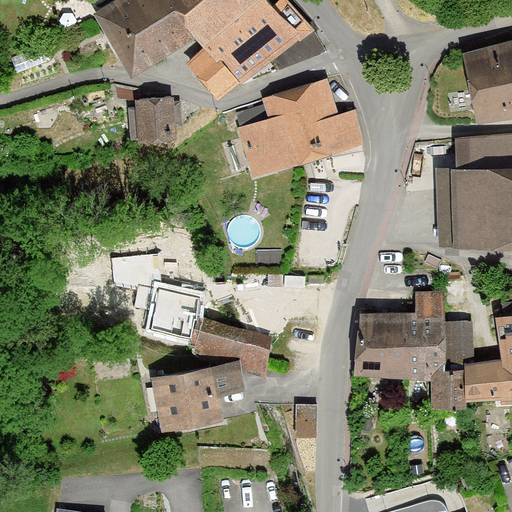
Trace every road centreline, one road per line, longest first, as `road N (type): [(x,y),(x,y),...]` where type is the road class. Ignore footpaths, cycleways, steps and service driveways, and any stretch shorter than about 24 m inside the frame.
road 1 (residential): [(326,511),(331,373),(341,309),(379,188),(385,126)]
road 2 (track): [(0,104),(108,79),(168,85),(216,103),(270,88),(348,47)]
